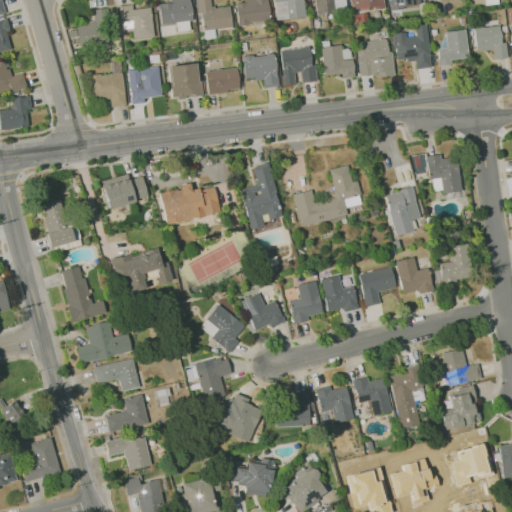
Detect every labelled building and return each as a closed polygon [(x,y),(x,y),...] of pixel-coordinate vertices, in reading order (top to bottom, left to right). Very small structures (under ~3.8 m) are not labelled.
[(159,4),(160,24),(191,20),(189,0),(170,0),(170,3),(159,4)] [(195,0),(196,14),(201,13),(203,31),(231,27),(229,7),(211,8),(209,0),(195,0)] [(235,4),(237,25),(269,21),(267,0),(246,0),(246,2),(235,4)] [(302,0),(305,17),(287,18),(285,1),(273,3),(272,0),(302,0)] [(332,0),(334,14),(316,17),(313,0),(332,0)] [(350,0),(352,9),(383,6),(382,0),(350,0)] [(389,0),(390,8),(419,5),(418,0),(389,0)] [(119,6),(120,21),(131,20),(133,39),(153,37),(150,7),(132,9),(131,4),(119,6)] [(75,26),(78,48),(113,43),(111,14),(107,15),(107,9),(92,10),(93,21),(86,21),(86,24),(75,26)] [(0,20),(0,52),(11,50),(5,32),(10,30),(6,19),(0,20)] [(474,27),(476,51),(492,49),(493,58),(507,57),(505,42),(501,43),(497,19),(473,22),(474,27)] [(393,33),(396,59),(415,58),(416,68),(430,67),(425,23),(414,25),(415,36),(405,37),(404,32),(393,33)] [(446,48),(437,49),(440,67),(468,65),(464,29),(444,32),(446,48)] [(355,42),(360,77),(374,74),(374,77),(393,75),(391,52),(387,52),(386,39),(355,42)] [(320,47),(323,76),(341,74),(342,78),(354,76),(351,59),(341,60),(340,45),(320,47)] [(280,50),(283,85),(294,83),(293,72),(301,71),(302,82),(316,81),(315,64),(310,65),(308,47),(280,50)] [(243,56),(245,79),(254,77),(254,81),(263,80),(264,88),(277,86),(273,53),(243,56)] [(0,60),(0,92),(8,90),(9,92),(27,87),(22,73),(11,76),(9,68),(6,69),(2,60),(0,60)] [(127,104),(112,106),(111,98),(92,101),(89,75),(111,72),(109,63),(121,61),(127,104)] [(168,66),(171,96),(202,94),(200,80),(196,80),(195,63),(168,66)] [(126,70),(130,103),(143,102),(142,97),(160,95),(157,66),(126,70)] [(205,71),(207,95),(226,93),(226,90),(238,89),(236,68),(205,71)] [(0,109),(0,129),(27,127),(26,109),(31,108),(28,96),(11,98),(13,109),(0,109)] [(439,154),(440,159),(456,157),(460,192),(441,194),(440,177),(429,179),(426,156),(439,154)] [(257,184),(252,168),(267,163),(277,192),(274,193),(281,215),(268,220),(266,214),(260,216),(263,225),(249,229),(239,190),(257,184)] [(335,190),(328,170),(347,165),(352,182),(356,181),(360,195),(343,199),(346,215),(300,227),(291,195),(310,190),(314,203),(334,197),(332,191),(335,190)] [(101,183),(108,209),(134,201),(133,198),(146,195),(141,178),(129,181),(127,175),(101,183)] [(213,187),(219,211),(166,225),(158,194),(176,188),(177,191),(181,190),(180,185),(189,183),(191,189),(199,187),(200,191),(213,187)] [(419,218),(409,220),(412,231),(395,236),(385,196),(400,191),(404,203),(414,200),(419,218)] [(39,204),(50,247),(74,240),(67,218),(72,216),(66,197),(39,204)] [(450,261),(436,263),(440,287),(472,283),(467,243),(448,246),(450,261)] [(109,258),(119,296),(143,289),(138,273),(157,268),(161,283),(172,281),(166,261),(161,263),(156,246),(109,258)] [(412,256),(416,270),(427,268),(432,290),(418,294),(417,289),(400,293),(393,260),(412,256)] [(60,271),(65,288),(63,289),(73,322),(106,312),(102,301),(91,303),(84,278),(81,279),(78,266),(60,271)] [(376,291),(395,287),(390,267),(359,274),(365,306),(379,303),(376,291)] [(319,279),(326,311),(343,307),(343,311),(358,307),(352,286),(341,288),(337,274),(319,279)] [(299,298),(290,301),(293,323),(323,317),(314,280),(296,285),(299,298)] [(0,311),(9,309),(1,281),(0,281),(0,311)] [(241,301),(255,330),(269,324),(271,327),(283,320),(273,301),(264,305),(257,292),(241,301)] [(217,328),(206,319),(217,304),(244,326),(234,339),(238,342),(228,353),(210,336),(217,328)] [(111,321),(85,326),(89,343),(76,345),(81,364),(137,353),(131,332),(115,336),(111,321)] [(440,353),(447,385),(480,378),(477,364),(466,366),(461,348),(440,353)] [(227,358),(221,361),(220,357),(194,363),(204,401),(225,395),(220,376),(232,373),(227,358)] [(92,367),(130,359),(139,387),(121,392),(118,379),(97,385),(92,367)] [(418,364),(401,368),(403,373),(388,376),(402,430),(421,426),(411,390),(425,386),(418,364)] [(368,382),(367,377),(351,381),(358,403),(369,400),(373,415),(391,411),(383,378),(368,382)] [(471,384),(479,421),(444,430),(440,411),(451,407),(447,390),(471,384)] [(330,390),(329,385),(314,389),(320,411),(331,409),(335,423),(354,418),(345,386),(330,390)] [(235,392),(251,398),(250,403),(261,407),(248,442),(231,433),(236,419),(226,414),(235,392)] [(309,392),(309,426),(275,427),(275,404),(292,403),(291,392),(309,392)] [(123,398),(140,394),(148,424),(110,433),(105,415),(125,410),(123,398)] [(0,406),(0,398),(5,405),(12,400),(25,417),(13,426),(0,406)] [(104,442),(142,432),(150,467),(127,470),(123,453),(107,456),(104,442)] [(50,437),(29,443),(34,461),(20,465),(25,482),(60,472),(50,437)] [(511,444),(498,446),(504,478),(511,477),(511,444)] [(0,452),(9,451),(15,481),(0,484),(0,452)] [(273,460),(263,458),(262,464),(247,462),(246,467),(234,465),(231,481),(242,483),(241,493),(266,496),(273,460)] [(394,473),(400,471),(399,465),(413,461),(415,469),(425,466),(428,479),(421,481),(424,489),(420,490),(422,496),(409,500),(407,492),(400,494),(394,473)] [(307,462),(324,491),(317,495),(320,500),(302,511),(297,511),(287,497),(290,495),(281,480),(307,462)] [(179,483),(185,511),(204,511),(218,509),(213,491),(220,490),(214,463),(198,465),(200,480),(179,483)] [(348,475),(357,511),(377,511),(388,509),(377,467),(348,475)] [(171,511),(163,475),(143,480),(141,475),(123,479),(126,496),(137,494),(140,511),(171,511)]
